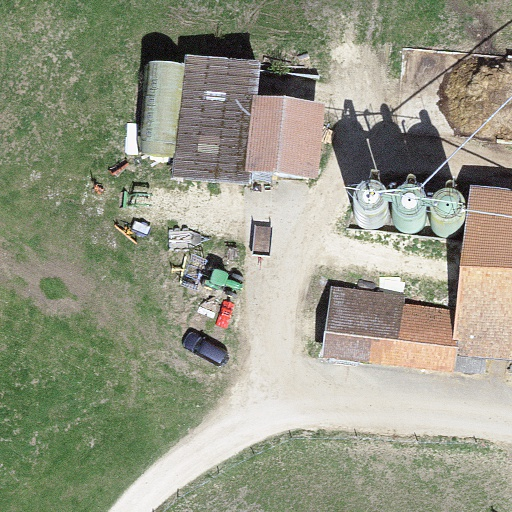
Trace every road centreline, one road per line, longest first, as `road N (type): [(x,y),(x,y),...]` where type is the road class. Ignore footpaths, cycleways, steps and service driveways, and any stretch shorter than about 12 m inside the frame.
road 1 (track): [(0,186),(241,240),(266,273),(279,309),(269,419),(200,454),(132,511)]
road 2 (unclassified): [(511,425),(363,410),(269,419)]
